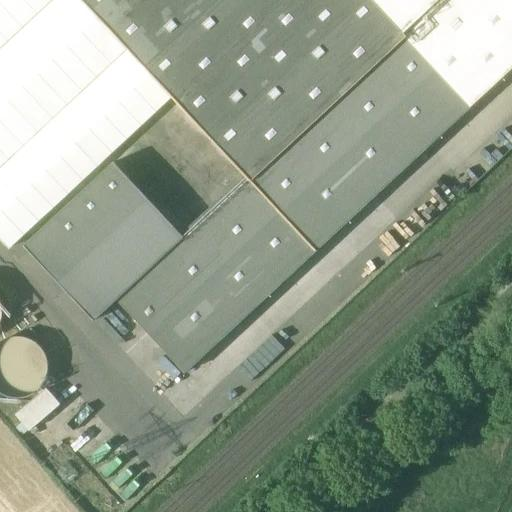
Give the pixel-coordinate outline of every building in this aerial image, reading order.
[(0,0),(0,238),(9,249),(171,98),(172,98),(80,0),(0,0)] [(401,35),(368,0),(80,0),(172,98),(171,98),(245,177),(245,176),(247,178),(401,35)] [(511,0),(368,0),(401,35),(469,108),(511,68),(511,0)] [(245,177),(180,236),(181,237),(182,236),(183,237),(115,299),(184,373),(469,108),(401,35),(247,178),(245,176),(245,177)] [(113,162),(24,245),(25,246),(24,246),(93,319),(94,320),(115,299),(183,237),(182,236),(181,237),(180,236),(114,165),(115,164),(113,162)] [(326,311),(343,302),(334,286),(317,295),(326,311)] [(0,340),(9,333),(3,310),(0,306),(0,340)] [(46,389),(16,415),(29,431),(60,404),(46,389)]
